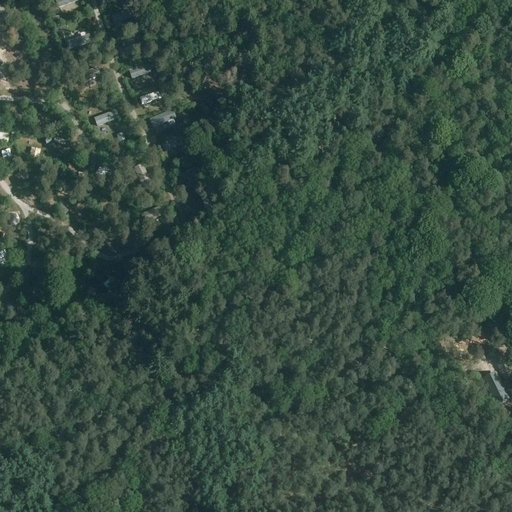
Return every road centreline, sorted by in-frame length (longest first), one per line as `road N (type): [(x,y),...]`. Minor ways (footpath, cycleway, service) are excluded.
road 1 (track): [(69,511),(490,0)]
road 2 (track): [(171,225),(183,217),(125,97),(93,0)]
road 3 (track): [(0,180),(25,208),(101,256),(131,254),(171,225)]
road 4 (track): [(216,350),(171,225)]
